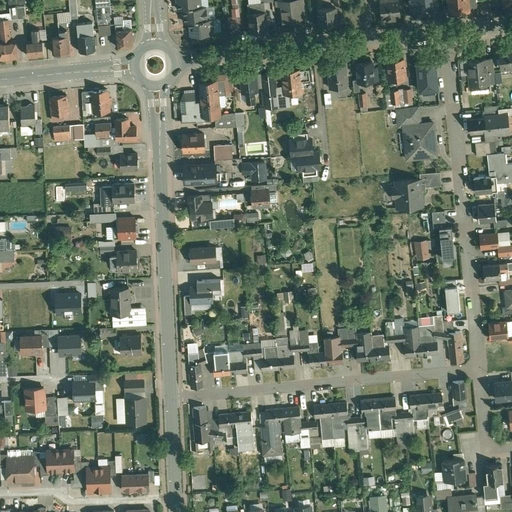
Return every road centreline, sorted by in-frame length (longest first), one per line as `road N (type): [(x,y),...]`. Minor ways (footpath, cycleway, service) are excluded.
road 1 (residential): [(447,31),(480,369)]
road 2 (residential): [(171,398),(480,369)]
road 3 (unclassified): [(447,31),(177,61)]
road 4 (tertiary): [(159,149),(171,398)]
road 5 (residential): [(0,494),(157,499)]
